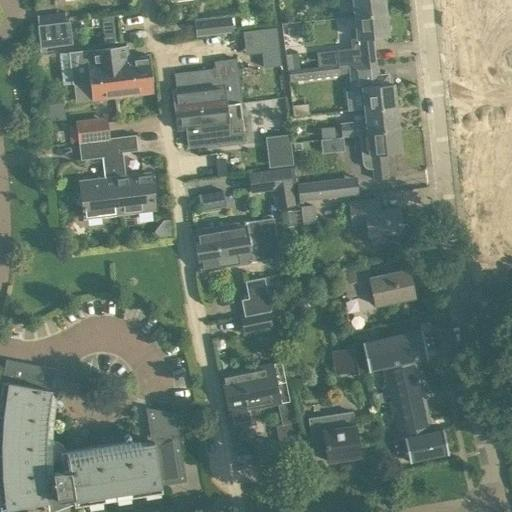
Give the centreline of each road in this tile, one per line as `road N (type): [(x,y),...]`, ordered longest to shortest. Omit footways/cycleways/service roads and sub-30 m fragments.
road 1 (residential): [(241,511),(192,300),(144,0)]
road 2 (residential): [(471,511),(487,501),(491,474),(458,310),(436,114)]
